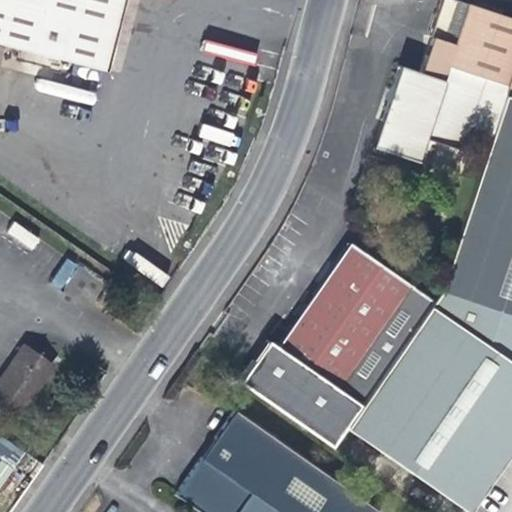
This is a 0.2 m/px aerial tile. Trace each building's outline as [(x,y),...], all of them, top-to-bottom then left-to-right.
[(0,0),(0,42),(102,68),(118,0),(0,0)] [(468,126),(491,134),(511,69),(511,18),(456,0),(435,0),(412,69),(398,64),(371,144),(452,171),(468,126)] [(466,511),(511,448),(511,69),(491,134),(469,200),(455,242),(443,277),(439,291),(344,426),(465,511),(466,511)] [(12,223),(7,235),(33,248),(39,236),(12,223)] [(333,260),(260,365),(324,411),(398,305),(333,260)] [(61,262),(53,286),(96,301),(104,276),(61,262)] [(51,367),(24,348),(6,373),(0,381),(0,405),(17,418),(51,367)] [(199,511),(378,511),(233,411),(173,494),(199,511)] [(0,491),(27,449),(0,432),(0,491)]
